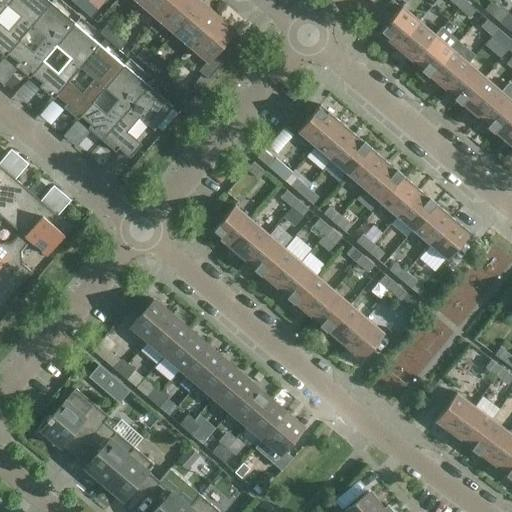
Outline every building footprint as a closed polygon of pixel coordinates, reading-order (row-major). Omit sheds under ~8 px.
[(0,0),(0,13),(11,0),(0,0)] [(0,53),(4,57),(51,3),(47,0),(11,0),(0,13),(0,53)] [(81,9),(88,1),(86,0),(70,0),(81,9)] [(144,0),(141,4),(158,18),(173,0),(144,0)] [(173,0),(158,18),(174,32),(198,4),(192,0),(173,0)] [(491,16),(499,5),(492,0),(484,10),(491,16)] [(88,1),(81,9),(91,18),(98,10),(88,1)] [(465,1),(459,8),(470,17),(476,10),(465,1)] [(14,59),(16,57),(20,61),(15,66),(29,78),(75,24),(51,3),(4,57),(5,58),(8,54),(14,59)] [(198,4),(174,32),(191,46),(217,16),(207,8),(205,11),(198,4)] [(499,5),(491,16),(500,24),(509,14),(499,5)] [(396,48),(419,21),(402,7),(379,34),(396,48)] [(217,16),(191,46),(207,60),(198,71),(208,80),(230,54),(220,46),(234,31),(217,16)] [(492,36),(498,29),(486,20),(481,27),(492,36)] [(419,21),(396,48),(412,62),(435,35),(419,21)] [(38,80),(40,78),(44,82),(40,87),(53,99),(99,45),(75,24),(29,78),(32,75),(38,80)] [(109,42),(116,33),(106,25),(99,33),(105,38),(109,42)] [(498,29),(492,36),(503,45),(509,38),(498,29)] [(116,33),(109,42),(110,42),(120,50),(126,42),(116,33)] [(435,35),(412,62),(429,77),(452,49),(435,35)] [(106,47),(110,42),(109,42),(105,38),(101,43),(106,47)] [(63,101),(64,99),(69,103),(64,108),(77,119),(124,66),(99,45),(53,99),(54,99),(57,96),(63,101)] [(146,65),(153,57),(143,48),(136,57),(146,65)] [(452,49),(429,77),(445,91),(468,63),(452,49)] [(153,57),(146,65),(156,74),(163,66),(153,57)] [(468,63),(445,91),(461,105),(485,77),(468,63)] [(89,120),(93,123),(88,129),(102,140),(148,86),(124,66),(77,119),(78,120),(81,117),(87,122),(89,120)] [(485,77),(461,105),(478,119),(501,91),(485,77)] [(148,86),(102,140),(115,152),(120,147),(124,150),(123,152),(129,158),(141,145),(127,132),(139,118),(153,130),(173,108),(148,86)] [(511,100),(501,91),(478,119),(494,133),(511,111),(511,100)] [(314,147),(337,120),(320,105),(297,132),(314,147)] [(511,111),(494,133),(511,147),(511,145),(511,111)] [(331,161),(354,134),(337,120),(314,147),(331,161)] [(347,175),(370,148),(354,134),(331,161),(347,175)] [(363,189),(387,162),(370,148),(347,175),(363,189)] [(275,160),(263,151),(257,158),(269,167),(275,160)] [(269,167),(284,181),(290,174),(275,160),(269,167)] [(253,162),(247,169),(259,179),(265,172),(253,162)] [(380,203),(403,176),(387,162),(363,189),(380,203)] [(0,215),(4,219),(28,190),(6,172),(0,179),(0,215)] [(396,217),(419,190),(403,176),(380,203),(396,217)] [(301,195),(307,188),(296,179),(290,186),(301,195)] [(307,188),(301,195),(312,205),(318,198),(307,188)] [(0,265),(49,208),(28,190),(4,219),(20,233),(11,244),(0,244),(0,265)] [(291,207),(297,200),(286,190),(280,197),(291,207)] [(412,231),(436,204),(419,190),(396,217),(412,231)] [(297,200),(291,207),(302,216),(308,209),(297,200)] [(429,245),(452,218),(436,204),(412,231),(429,245)] [(228,247),(252,220),(235,205),(211,233),(228,247)] [(280,205),(272,216),(283,225),(292,214),(280,205)] [(334,223),(340,216),(329,207),(323,214),(334,223)] [(49,208),(0,265),(0,278),(16,292),(32,273),(21,263),(21,251),(30,241),(46,255),(54,246),(55,247),(71,227),(49,208)] [(340,216),(334,223),(345,233),(351,226),(340,216)] [(324,235),(330,228),(319,218),(313,225),(324,235)] [(452,218),(429,245),(446,260),(469,232),(452,218)] [(252,220),(228,247),(245,261),(268,234),(252,220)] [(330,228),(324,235),(335,244),(341,237),(330,228)] [(268,234),(245,261),(261,275),(284,248),(268,234)] [(367,251),(373,244),(362,235),(356,242),(367,251)] [(373,244),(367,251),(378,261),(384,254),(373,244)] [(357,263),(363,256),(352,247),(346,253),(357,263)] [(284,248),(261,275),(278,289),(301,262),(284,248)] [(363,256),(357,263),(368,272),(374,266),(363,256)] [(301,262),(278,289),(294,303),(317,276),(301,262)] [(400,279),(406,272),(395,263),(389,270),(400,279)] [(406,272),(400,279),(411,289),(417,282),(406,272)] [(390,291),(396,284),(385,275),(379,282),(390,291)] [(317,276),(294,303),(310,317),(334,290),(317,276)] [(22,297),(16,292),(0,278),(0,310),(2,308),(8,313),(22,297)] [(396,284),(390,291),(401,300),(407,294),(396,284)] [(334,290),(310,317),(327,332),(350,304),(334,290)] [(148,341),(171,314),(154,299),(131,327),(148,341)] [(350,304),(327,332),(343,346),(366,318),(350,304)] [(171,314),(148,341),(164,355),(187,328),(171,314)] [(366,318),(343,346),(360,360),(383,333),(366,318)] [(187,328),(164,355),(181,369),(204,342),(187,328)] [(204,342),(181,369),(197,383),(220,356),(204,342)] [(506,364),(511,356),(500,348),(494,355),(506,364)] [(75,367),(95,383),(103,372),(83,356),(75,367)] [(220,356),(197,383),(213,397),(237,370),(220,356)] [(120,374),(128,364),(121,359),(113,369),(120,374)] [(497,376),(502,369),(491,360),(485,367),(497,376)] [(128,364),(120,374),(126,380),(135,370),(128,364)] [(511,375),(502,369),(497,376),(509,385),(511,380),(511,375)] [(237,370),(213,397),(230,411),(253,384),(237,370)] [(253,384),(230,411),(246,425),(269,398),(253,384)] [(153,402),(161,392),(154,387),(146,397),(153,402)] [(87,440),(108,416),(75,388),(51,417),(50,415),(48,417),(47,415),(35,433),(52,445),(55,442),(60,446),(74,429),(87,440)] [(161,392),(153,402),(159,408),(167,398),(161,392)] [(453,435),(474,406),(456,393),(435,422),(453,435)] [(269,398),(246,425),(263,439),(286,412),(269,398)] [(474,406),(453,435),(470,448),(492,419),(474,406)] [(286,412),(263,439),(280,454),(303,427),(286,412)] [(185,430),(194,420),(187,415),(179,425),(185,430)] [(85,468),(103,484),(134,448),(104,422),(109,417),(108,416),(87,440),(99,450),(85,468)] [(492,419),(470,448),(488,461),(509,432),(492,419)] [(194,420),(185,430),(192,436),(200,426),(194,420)] [(511,434),(509,432),(488,461),(505,474),(511,464),(511,434)] [(218,458),(227,448),(220,443),(212,453),(218,458)] [(199,455),(189,446),(177,461),(187,469),(199,455)] [(149,493),(159,481),(147,471),(153,464),(134,448),(103,484),(122,500),(137,483),(149,493)] [(227,448),(218,458),(225,464),(233,454),(227,448)] [(241,478),(250,469),(243,463),(234,473),(241,478)] [(186,511),(201,495),(200,495),(189,507),(159,481),(149,493),(161,503),(153,511),(186,511)] [(379,511),(383,509),(369,492),(343,511),(379,511)] [(219,511),(220,511),(201,495),(186,511),(219,511)]
